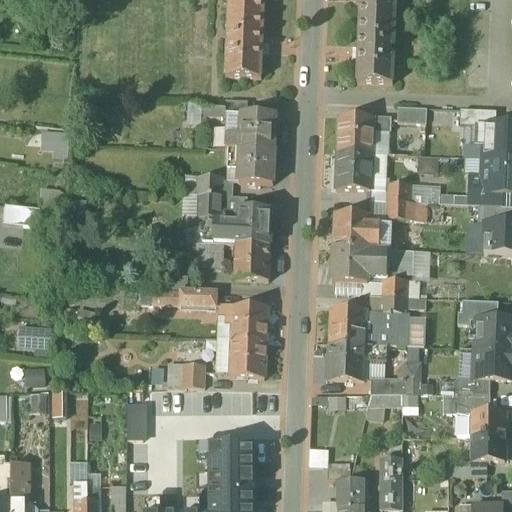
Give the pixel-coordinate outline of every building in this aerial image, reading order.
[(265,0),(229,0),(229,19),(264,21),(265,0)] [(397,0),(361,0),(360,25),(396,26),(397,0)] [(264,21),(229,19),(226,81),(262,83),(264,21)] [(396,26),(360,25),(358,87),(393,88),(396,26)] [(227,106),(203,105),(202,119),(225,120),(226,120),(228,120),(229,120),(229,119),(226,119),(227,106)] [(248,106),(227,105),(227,106),(226,119),(229,119),(248,119),(248,106)] [(428,113),(399,112),(398,127),(427,128),(428,113)] [(248,119),(229,119),(229,120),(228,120),(227,152),(241,153),(275,155),(276,121),(248,119)] [(375,121),(340,120),(339,157),(374,158),(375,135),(375,122),(375,121)] [(392,123),(375,122),(375,135),(391,136),(392,123)] [(44,134),(43,158),(69,158),(70,135),(44,134)] [(275,155),(241,153),(239,187),(273,189),(275,155)] [(374,158),(339,157),(337,194),(370,195),(372,196),(373,195),(374,158)] [(511,163),(484,163),(483,181),(470,180),(470,197),(511,198),(511,163)] [(223,181),(198,180),(197,199),(222,200),(223,185),(223,181)] [(232,185),(223,185),(222,200),(231,201),(232,185)] [(399,195),(373,195),(372,196),(370,195),(370,206),(377,207),(412,208),(413,190),(400,189),(399,195)] [(222,200),(197,199),(196,221),(222,222),(222,218),(222,200)] [(511,199),(502,200),(501,211),(511,211),(511,199)] [(231,201),(222,200),(222,218),(237,219),(238,214),(247,215),(247,201),(231,201)] [(412,208),(377,207),(376,216),(387,216),(387,225),(411,226),(412,208)] [(40,231),(42,213),(6,208),(4,226),(40,231)] [(224,227),(205,227),(201,231),(201,238),(205,242),(205,246),(204,246),(204,248),(224,249),(236,249),(270,251),(271,216),(247,215),(238,214),(237,219),(237,241),(231,241),(231,240),(228,237),(228,232),(224,227)] [(371,219),(336,217),(335,252),(370,253),(371,228),(371,219)] [(511,228),(485,227),(484,258),(511,259),(511,228)] [(381,229),(371,228),(370,253),(380,254),(381,229)] [(204,248),(197,248),(197,272),(224,273),(224,249),(204,248)] [(270,251),(236,249),(235,284),(269,285),(269,274),(270,274),(271,252),(270,252),(270,251)] [(370,253),(335,252),(333,287),(368,288),(369,276),(414,279),(415,256),(390,255),(390,254),(380,254),(370,253)] [(408,285),(384,284),(384,302),(408,303),(408,285)] [(181,297),(154,295),(153,309),(180,311),(181,297)] [(218,296),(181,295),(181,297),(180,311),(217,312),(218,296)] [(408,303),(384,302),(383,317),(406,318),(407,318),(407,314),(408,303)] [(427,304),(408,303),(407,314),(426,315),(427,304)] [(268,312),(234,310),(233,345),(267,347),(268,312)] [(367,314),(332,313),(331,348),(366,349),(367,316),(367,314)] [(406,318),(383,317),(367,316),(366,349),(366,350),(410,351),(411,318),(407,318),(406,318)] [(511,327),(478,327),(477,354),(511,355),(511,327)] [(52,334),(20,332),(19,350),(50,352),(52,334)] [(233,345),(220,345),(218,378),(231,379),(233,345)] [(267,347),(233,345),(231,379),(231,382),(265,383),(267,347)] [(331,348),(330,348),(329,384),(365,386),(366,350),(366,349),(331,348)] [(511,355),(477,354),(476,383),(476,384),(492,385),(511,385),(511,355)] [(184,369),(170,369),(169,393),(183,393),(183,392),(184,369)] [(206,370),(184,369),(183,392),(205,393),(206,370)] [(27,373),(27,390),(48,389),(48,373),(27,373)] [(492,385),(476,384),(476,383),(460,382),(455,387),(455,399),(491,399),(492,385)] [(408,383),(372,383),(372,400),(408,400),(408,383)] [(211,394),(188,393),(187,404),(210,405),(211,394)] [(55,396),(55,421),(67,421),(67,397),(55,396)] [(33,398),(33,418),(48,417),(48,398),(33,398)] [(491,399),(444,400),(444,419),(458,419),(465,419),(465,418),(474,418),(474,416),(491,416),(491,399)] [(260,407),(219,406),(219,407),(218,447),(217,447),(217,448),(229,449),(258,450),(258,448),(259,409),(260,409),(260,407)] [(491,416),(474,416),(474,418),(474,441),(506,441),(506,416),(491,416)] [(465,418),(465,419),(458,419),(458,442),(474,442),(474,441),(474,418),(465,418)] [(506,441),(474,441),(474,442),(473,466),(506,466),(506,441)] [(258,450),(229,449),(227,490),(245,491),(244,501),(260,502),(262,450),(258,450)] [(199,450),(187,450),(187,472),(199,472),(199,450)] [(312,453),(311,471),(330,472),(330,454),(312,453)] [(403,511),(403,464),(381,464),(381,511),(403,511)] [(11,469),(0,468),(0,505),(11,506),(12,478),(11,469)] [(30,469),(11,469),(12,478),(30,478),(30,469)] [(351,473),(328,473),(328,485),(339,485),(351,485),(351,473)] [(187,477),(171,477),(171,511),(187,511),(187,477)] [(30,478),(12,478),(11,506),(25,506),(30,506),(30,478)] [(87,480),(78,480),(78,492),(87,492),(87,480)] [(351,485),(339,485),(339,511),(351,511),(352,485),(351,485)] [(364,511),(364,485),(352,485),(351,511),(364,511)] [(227,490),(209,489),(207,511),(243,511),(244,501),(245,491),(227,490)] [(126,511),(126,491),(112,491),(112,511),(126,511)] [(78,492),(70,492),(70,506),(75,506),(75,505),(88,505),(88,492),(78,492)] [(101,492),(88,492),(88,505),(101,505),(101,492)] [(511,511),(511,495),(503,496),(503,509),(504,509),(503,511),(511,511)]
